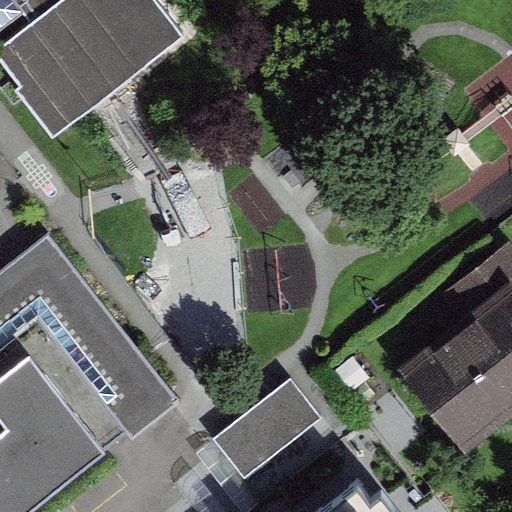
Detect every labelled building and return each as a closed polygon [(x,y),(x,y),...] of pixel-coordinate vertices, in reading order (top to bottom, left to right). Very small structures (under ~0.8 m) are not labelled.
[(0,0),(0,511),(16,511),(167,391),(45,241),(0,277),(0,0),(19,0),(34,18),(0,44),(0,62),(55,131),(180,30),(156,0),(0,0)] [(511,303),(427,366),(476,426),(511,399),(511,303)] [(248,455),(329,395),(301,358),(220,418),(248,455)] [(272,477),(346,420),(330,399),(256,456),(272,477)] [(395,511),(354,458),(284,511),(395,511)]
